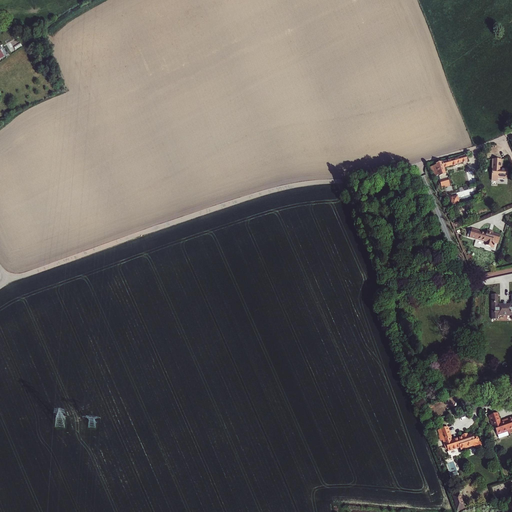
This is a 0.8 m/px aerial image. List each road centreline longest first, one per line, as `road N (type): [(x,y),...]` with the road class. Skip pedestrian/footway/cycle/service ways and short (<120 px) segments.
road 1 (track): [(7,279),(252,195),(369,176),(511,131)]
road 2 (residential): [(417,163),(469,285),(511,276)]
